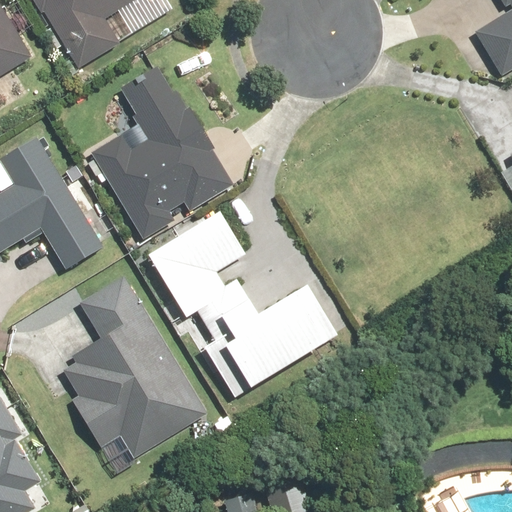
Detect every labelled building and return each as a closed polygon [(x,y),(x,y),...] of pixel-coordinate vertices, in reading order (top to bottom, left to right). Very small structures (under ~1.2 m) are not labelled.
[(30,0),(74,72),(171,14),(162,0),(30,0)] [(511,0),(497,0),(507,14),(473,36),(503,83),(511,76),(511,0)] [(0,79),(32,59),(1,9),(0,9),(0,79)] [(137,124),(87,156),(142,240),(173,221),(168,214),(183,203),(188,211),(230,184),(157,70),(118,95),(137,124)] [(101,249),(31,139),(0,158),(0,168),(11,187),(0,193),(0,252),(20,239),(24,247),(41,236),(64,273),(101,249)] [(214,212),(141,254),(223,397),(329,337),(302,289),(258,313),(237,276),(215,288),(204,270),(237,252),(214,212)] [(205,416),(120,279),(75,306),(96,341),(70,357),(74,364),(62,371),(78,396),(67,402),(96,449),(117,437),(132,461),(205,416)] [(0,511),(25,511),(26,511),(16,495),(32,486),(6,444),(18,436),(0,406),(0,511)]
